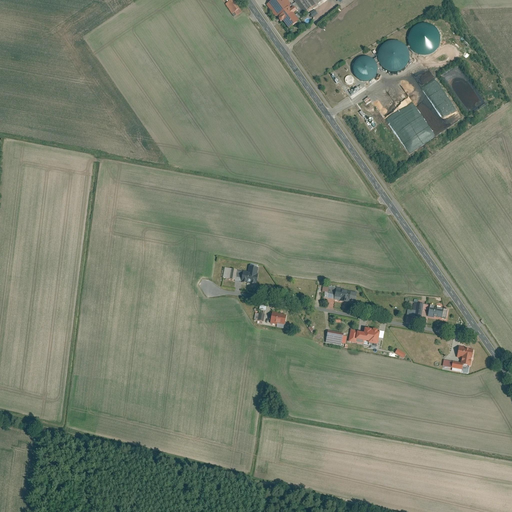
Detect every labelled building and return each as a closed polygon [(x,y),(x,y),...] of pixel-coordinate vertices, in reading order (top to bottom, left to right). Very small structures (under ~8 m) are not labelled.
[(233,0),(231,0),(225,4),(232,15),(240,10),(233,0)] [(296,11),(287,0),(270,0),(271,2),(266,6),(276,17),(280,18),(289,29),(299,22),(293,14),(296,11)] [(294,0),(293,1),(303,14),(321,0),(294,0)] [(437,49),(440,43),(439,36),(436,30),(430,26),(423,25),(417,27),(412,32),(409,38),(410,45),(413,51),(419,55),(425,56),(432,54),(437,49)] [(406,66),(409,59),(408,52),(405,46),(399,43),(393,41),(386,43),(381,48),(378,54),(379,61),(382,67),(388,71),(395,72),(401,70),(406,66)] [(375,76),(376,72),(376,67),(374,62),(369,59),(364,59),(359,60),(356,63),(354,68),(354,73),(357,78),(361,81),(366,81),(371,80),(375,76)] [(345,78),(349,84),(354,81),(350,75),(345,78)] [(246,272),(241,271),(239,282),(254,285),(256,274),(254,274),(255,268),(247,266),(246,272)] [(355,292),(335,289),(333,299),(340,300),(339,303),(347,304),(347,300),(353,301),(355,292)] [(425,305),(416,303),(415,310),(410,309),(408,316),(423,319),(425,305)] [(444,309),(432,307),(430,316),(443,318),(444,309)] [(262,322),(264,310),(259,309),(258,314),(254,314),(253,321),(262,322)] [(284,315),(270,313),(269,322),(282,325),(284,315)] [(381,332),(367,329),(366,336),(365,340),(378,343),(381,332)] [(361,332),(354,331),(352,342),(364,345),(365,340),(366,336),(360,335),(361,332)] [(343,336),(336,334),(335,341),(342,343),(343,336)] [(473,349),(458,346),(456,356),(462,358),(460,365),(469,367),(473,349)]
